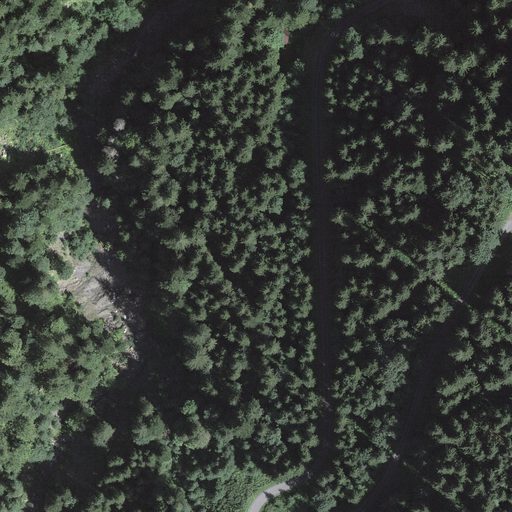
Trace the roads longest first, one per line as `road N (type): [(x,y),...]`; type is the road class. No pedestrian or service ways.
road 1 (track): [(254,511),(271,492),(315,470),(325,447),(321,56),(348,17),(380,0)]
road 2 (track): [(511,223),(442,334),(401,451),(360,511)]
